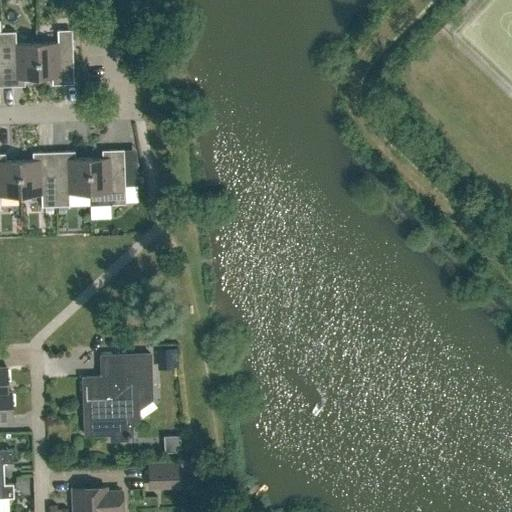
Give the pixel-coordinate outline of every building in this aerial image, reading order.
[(52,84),(74,83),(72,29),(57,29),(57,41),(37,42),(38,77),(52,77),(52,84)] [(3,86),(24,85),(24,78),(38,77),(37,42),(16,43),(15,31),(1,31),(3,86)] [(111,204),(125,203),(123,149),(102,149),(102,157),(88,157),(90,192),(110,192),(111,204)] [(69,205),(69,193),(90,192),(88,157),(75,158),(74,150),(53,151),(55,206),(69,205)] [(41,194),(41,206),(55,206),(53,151),(32,152),(32,159),(19,159),(20,195),(41,194)] [(0,195),(20,195),(19,159),(5,160),(5,153),(0,152),(0,195)] [(152,395),(151,384),(150,353),(100,354),(100,356),(108,355),(109,375),(82,376),(84,434),(110,434),(110,439),(132,439),(131,421),(133,419),(133,406),(133,404),(137,404),(146,395),(152,395)] [(0,415),(12,416),(11,390),(7,390),(0,390),(0,415)] [(0,473),(3,473),(3,462),(12,462),(12,448),(0,448),(0,473)] [(148,488),(179,488),(178,462),(148,463),(148,488)] [(0,497),(13,497),(13,483),(4,483),(3,473),(0,473),(0,497)] [(122,511),(122,490),(106,491),(105,487),(73,488),(73,503),(76,503),(76,511),(122,511)]
